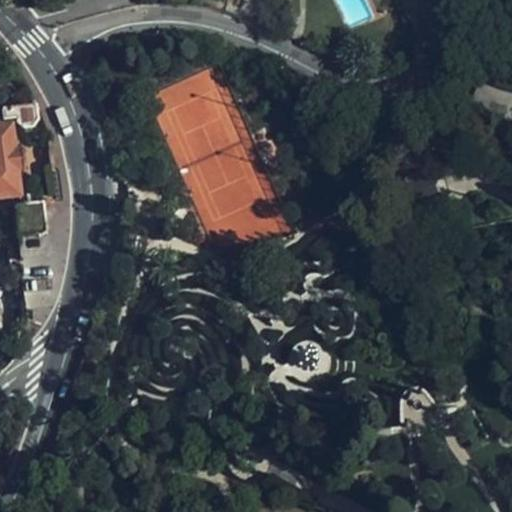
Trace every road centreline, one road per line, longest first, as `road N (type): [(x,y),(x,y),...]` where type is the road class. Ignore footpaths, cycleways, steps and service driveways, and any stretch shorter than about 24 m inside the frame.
road 1 (residential): [(50,67),(97,35),(164,19),(216,25),(385,93),(412,86),(428,69),(416,0)]
road 2 (secondary): [(62,368),(83,295),(89,185),(72,110),(50,67)]
road 3 (secondary): [(4,511),(62,368)]
